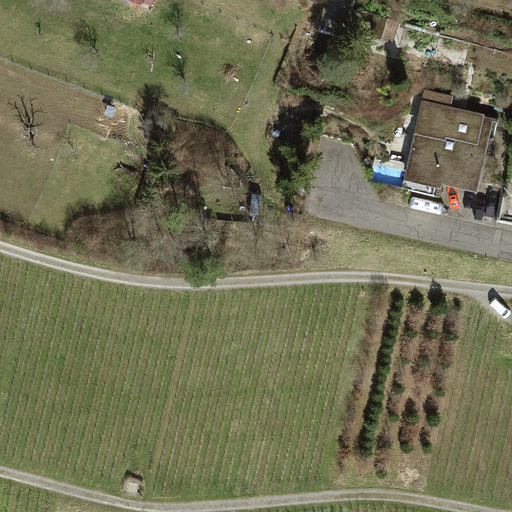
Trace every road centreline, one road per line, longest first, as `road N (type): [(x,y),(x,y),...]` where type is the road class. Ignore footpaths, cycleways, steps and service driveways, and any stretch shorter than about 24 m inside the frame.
road 1 (track): [(0,246),(157,284),(370,276),(511,290)]
road 2 (track): [(487,511),(388,495),(134,506),(0,473)]
road 3 (residential): [(511,246),(307,200)]
